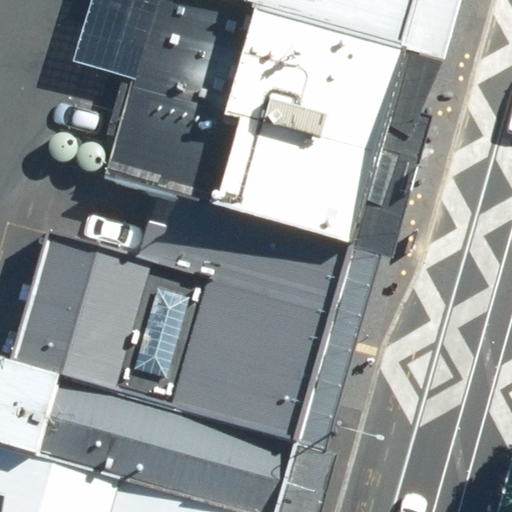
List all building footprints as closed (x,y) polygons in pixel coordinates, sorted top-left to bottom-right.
[(353,247),(408,53),(215,0),(158,0),(106,177),(158,191),(353,247)] [(422,0),(215,0),(408,53),(422,0)] [(298,444),(353,247),(158,191),(141,256),(46,228),(11,362),(298,444)] [(0,442),(244,511),(278,511),(298,444),(11,362),(9,370),(0,367),(0,442)] [(244,511),(0,442),(0,492),(11,496),(7,511),(244,511)]
